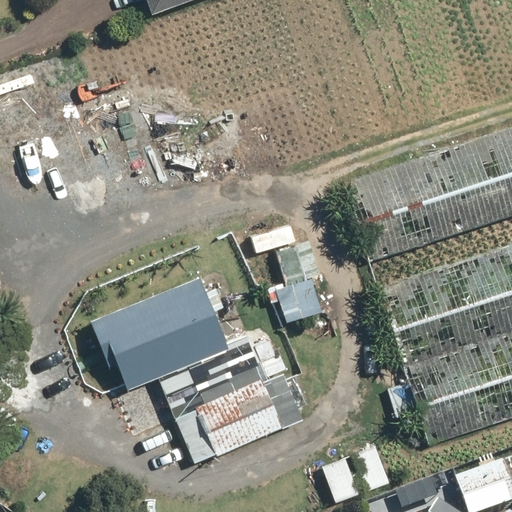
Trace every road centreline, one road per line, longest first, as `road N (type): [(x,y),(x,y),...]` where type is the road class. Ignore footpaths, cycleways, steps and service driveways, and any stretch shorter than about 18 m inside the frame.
road 1 (track): [(0,366),(20,350),(58,264),(91,230),(148,203),(239,182),(268,182),(299,196),(338,249),(359,325),(343,409),(319,439),(290,453),(188,472),(142,471),(50,429),(24,379)]
road 2 (track): [(299,196),(343,164),(511,108)]
